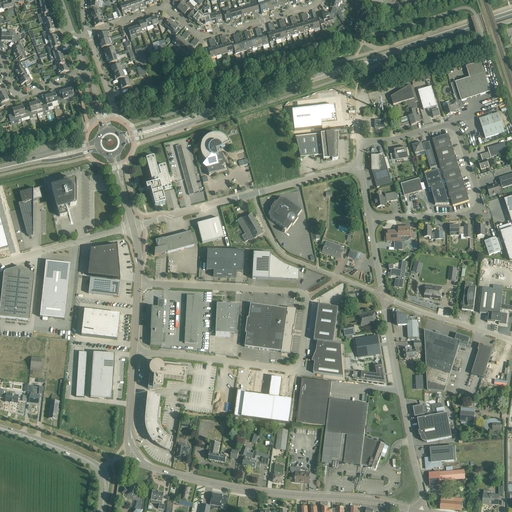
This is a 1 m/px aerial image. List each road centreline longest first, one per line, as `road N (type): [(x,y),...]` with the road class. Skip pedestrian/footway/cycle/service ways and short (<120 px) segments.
road 1 (residential): [(138,284),(294,291),(309,303),(293,369),(133,353)]
road 2 (secondary): [(159,127),(511,14)]
road 3 (residential): [(358,141),(365,85),(482,38),(468,7),(372,33),(356,18),(356,0)]
road 4 (residential): [(372,216),(476,211),(482,199),(462,133),(451,124),(358,141)]
road 5 (tertiary): [(412,511),(229,487),(142,462)]
road 6 (residential): [(133,226),(359,164)]
road 7 (residential): [(426,511),(384,297)]
road 8 (residential): [(317,0),(204,35),(166,5)]
road 9 (residential): [(384,297),(284,254),(256,204)]
road 10 (secondary): [(0,428),(98,467),(101,511)]
road 11 (residential): [(0,262),(133,226)]
road 12 (residential): [(511,340),(384,297)]
